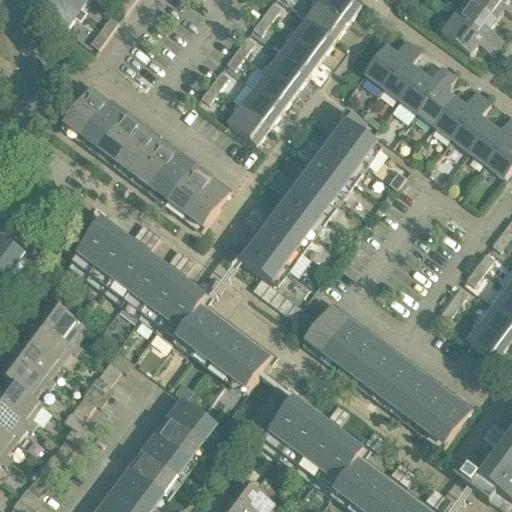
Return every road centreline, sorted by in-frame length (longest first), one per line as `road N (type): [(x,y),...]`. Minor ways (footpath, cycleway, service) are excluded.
road 1 (residential): [(485,235),(432,196),(351,304),(405,344)]
road 2 (residential): [(71,511),(158,395)]
road 3 (residential): [(155,113),(234,5),(227,0)]
road 4 (residential): [(405,344),(485,235)]
